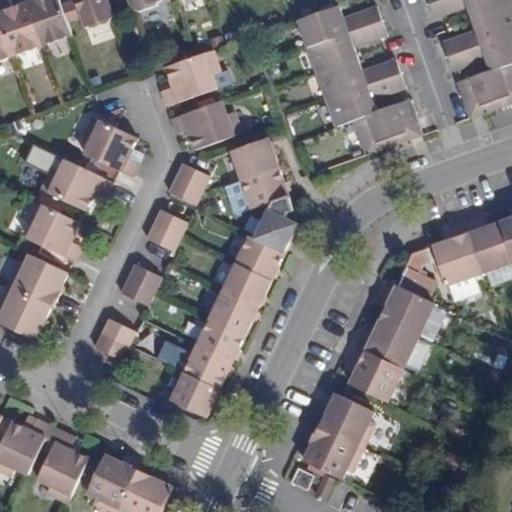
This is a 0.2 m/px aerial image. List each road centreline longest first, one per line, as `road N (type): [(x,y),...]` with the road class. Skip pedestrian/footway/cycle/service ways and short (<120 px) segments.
road 1 (residential): [(457,168),(353,206),(230,470)]
road 2 (residential): [(53,382),(161,152),(141,92)]
road 3 (residential): [(230,470),(53,382)]
road 4 (residential): [(457,168),(395,0)]
